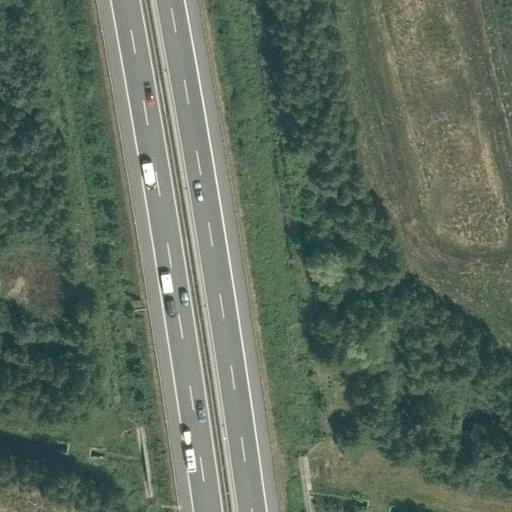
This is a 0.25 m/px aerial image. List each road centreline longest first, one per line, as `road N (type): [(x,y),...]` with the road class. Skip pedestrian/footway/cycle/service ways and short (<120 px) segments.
road 1 (motorway): [(251,511),(168,0)]
road 2 (motorway): [(124,0),(207,511)]
